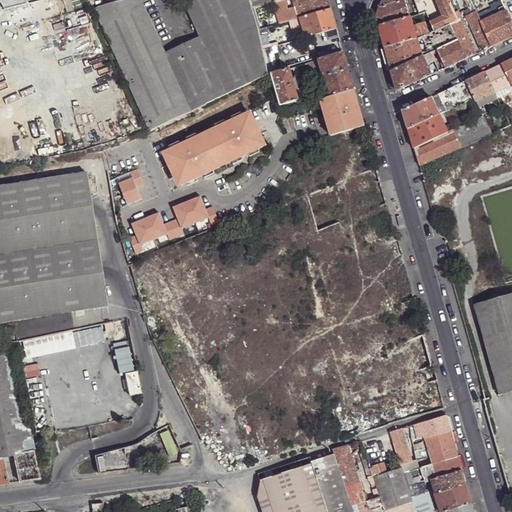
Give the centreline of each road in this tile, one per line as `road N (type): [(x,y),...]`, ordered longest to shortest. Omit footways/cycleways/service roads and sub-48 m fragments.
road 1 (residential): [(465,406),(244,473),(193,472),(0,498)]
road 2 (tertiary): [(380,108),(465,406)]
road 3 (residential): [(380,108),(511,47)]
